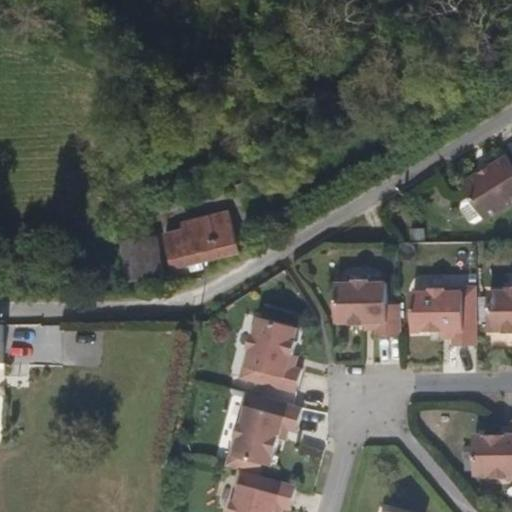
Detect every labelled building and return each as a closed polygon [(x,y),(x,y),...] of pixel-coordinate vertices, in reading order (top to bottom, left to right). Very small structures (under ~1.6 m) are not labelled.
[(511,161),(510,159),(493,170),(496,175),(487,181),(482,177),(468,187),(468,194),(489,226),(511,209),(511,161)] [(493,170),(482,177),(487,181),(496,175),(493,170)] [(170,228),(171,265),(186,263),(198,262),(234,259),(233,217),(215,219),(188,221),(188,228),(170,228)] [(161,228),(126,226),(123,270),(159,271),(161,228)] [(198,262),(186,263),(186,270),(199,269),(198,262)] [(384,337),(409,338),(408,303),(397,303),(397,283),(379,283),(379,277),(363,278),(363,283),(344,283),(345,322),(358,323),(357,326),(371,326),(371,321),(384,321),(384,330),(384,337)] [(462,346),(486,346),(485,291),(454,292),(452,285),(438,286),(438,291),(422,292),(422,330),(449,330),(461,330),(461,339),(462,346)] [(511,288),(498,289),(499,329),(511,329),(511,330),(511,288)] [(305,369),(298,368),(289,366),(291,353),(296,355),(299,341),(297,340),(300,327),(260,318),(256,336),(251,334),(246,354),(250,355),(246,368),(268,375),(266,387),(299,394),(305,369)] [(371,330),(384,330),(384,321),(371,321),(371,326),(371,330)] [(449,339),(461,339),(461,330),(449,330),(449,339)] [(289,366),(298,368),(300,356),(296,355),(291,353),(289,366)] [(256,395),(250,394),(242,423),(248,424),(256,395)] [(248,424),(242,423),(238,438),(243,440),(240,455),(278,465),(285,440),(288,428),(296,430),(303,431),(310,409),(256,395),(248,424)] [(288,428),(285,440),(292,442),(296,430),(288,428)] [(511,434),(510,431),(496,431),(496,435),(482,435),(483,474),(501,474),(502,478),(511,477),(511,434)] [(249,473),(242,472),(236,499),(242,500),(249,473)] [(242,500),(236,499),(231,511),(278,511),(280,505),(288,507),(297,508),(302,486),(249,473),(242,500)] [(425,511),(388,502),(385,511),(425,511)]
